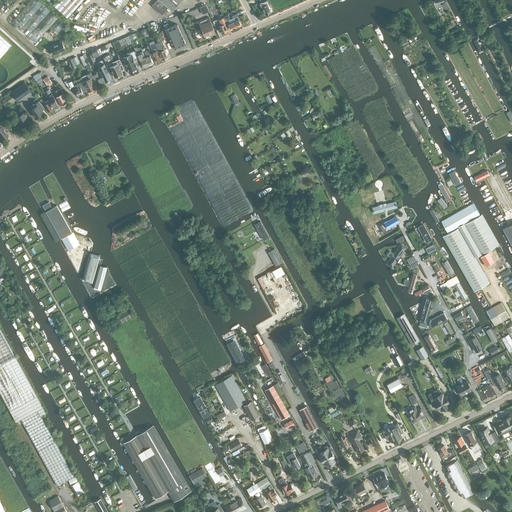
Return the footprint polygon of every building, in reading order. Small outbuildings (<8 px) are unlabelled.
[(66,24),(38,0),(32,0),(10,24),(41,52),(66,24)] [(67,18),(83,0),(57,0),(53,5),(67,18)] [(196,0),(198,2),(199,0),(157,0),(152,6),(162,14),(168,7),(172,10),(181,0),(196,0)] [(262,2),(263,3),(260,4),(261,7),(262,6),(265,15),(271,12),(267,4),(268,4),(267,0),(262,2)] [(206,4),(200,7),(203,14),(209,11),(206,4)] [(88,30),(87,32),(93,36),(110,10),(106,7),(93,26),(90,24),(87,29),(88,30)] [(233,18),(231,19),(236,28),(241,25),(238,19),(236,20),(235,18),(239,16),(237,13),(232,15),(233,18)] [(228,20),(229,23),(227,23),(230,30),(236,28),(231,19),(230,19),(228,15),(223,16),(225,21),(228,20)] [(208,17),(198,21),(202,31),(200,32),(199,33),(200,35),(201,36),(204,35),(204,36),(211,34),(211,35),(215,33),(208,17)] [(219,20),(221,25),(216,27),(218,31),(220,30),(222,33),(228,31),(225,25),(226,24),(223,18),(219,20)] [(177,24),(165,29),(174,49),(186,44),(177,24)] [(0,56),(11,44),(0,34),(0,56)] [(132,44),(128,35),(125,37),(119,40),(122,46),(128,44),(128,45),(132,44)] [(483,50),(477,39),(473,40),(479,52),(483,50)] [(113,43),(116,49),(121,47),(119,40),(113,43)] [(50,47),(53,55),(65,49),(62,41),(50,47)] [(156,62),(161,60),(156,49),(157,49),(155,44),(154,41),(150,43),(150,46),(151,45),(154,51),(155,50),(155,51),(152,53),(156,62)] [(162,59),(167,57),(164,49),(166,48),(163,41),(156,44),(159,52),(162,59)] [(146,48),(142,50),(148,65),(153,64),(146,48)] [(97,49),(91,51),(94,58),(100,55),(97,49)] [(137,57),(134,50),(127,53),(128,55),(123,58),(123,60),(125,63),(125,64),(127,68),(128,67),(129,71),(137,68),(137,67),(136,64),(133,59),(137,57)] [(148,65),(142,50),(136,52),(138,58),(139,57),(144,67),(148,65)] [(30,61),(35,65),(39,61),(34,57),(30,61)] [(105,67),(104,63),(102,59),(96,62),(98,66),(105,82),(111,79),(108,71),(107,71),(106,67),(106,66),(105,67)] [(118,63),(110,66),(115,77),(123,74),(120,67),(123,66),(120,59),(116,60),(118,63)] [(41,78),(38,73),(33,76),(36,81),(41,78)] [(91,73),(81,77),(83,81),(84,81),(88,91),(91,90),(92,90),(94,89),(95,88),(90,78),(93,77),(92,75),(91,73)] [(93,75),(94,80),(95,79),(98,86),(101,85),(101,86),(106,84),(105,82),(102,77),(99,78),(97,73),(93,75)] [(47,85),(52,82),(48,76),(43,79),(47,85)] [(75,85),(74,87),(75,88),(78,96),(83,94),(83,93),(87,91),(85,87),(84,87),(81,80),(79,80),(76,81),(75,83),(74,83),(75,85)] [(24,82),(11,92),(17,100),(31,90),(24,82)] [(60,105),(61,105),(63,104),(63,103),(67,101),(63,93),(62,93),(60,90),(56,92),(58,95),(55,97),(60,105)] [(59,106),(52,92),(49,94),(52,99),(50,100),(54,108),(59,106)] [(11,105),(17,102),(10,93),(6,95),(7,97),(2,101),(6,106),(10,103),(11,105)] [(235,104),(239,101),(235,93),(230,96),(235,104)] [(37,104),(31,109),(37,118),(43,113),(40,108),(43,106),(41,103),(39,100),(36,102),(37,104)] [(48,100),(43,103),(45,105),(48,112),(53,109),(52,107),(51,104),(50,105),(49,103),(50,102),(48,100)] [(24,112),(17,116),(17,117),(22,126),(29,121),(24,112)] [(497,161),(494,163),(500,175),(503,173),(497,161)] [(482,173),(474,176),(476,181),(489,175),(487,170),(485,171),(485,170),(481,172),(482,173)] [(460,194),(465,191),(457,176),(452,179),(460,194)] [(439,187),(446,200),(450,198),(442,185),(439,187)] [(441,198),(438,200),(444,209),(447,206),(441,198)] [(57,205),(52,207),(49,201),(43,205),(46,210),(40,213),(55,241),(61,238),(68,250),(80,244),(73,232),(72,232),(57,205)] [(378,205),(378,206),(372,207),(374,213),(397,207),(395,201),(386,204),(385,203),(378,205)] [(458,227),(458,228),(443,237),(474,292),(490,283),(475,258),(481,254),(499,244),(482,214),(464,224),(464,223),(480,214),(473,203),(441,221),(448,232),(458,227)] [(436,223),(440,221),(432,209),(429,211),(436,223)] [(387,221),(390,227),(399,222),(396,216),(387,221)] [(511,223),(502,229),(511,246),(511,223)] [(424,224),(418,227),(426,242),(432,239),(424,224)] [(402,235),(395,240),(397,243),(405,239),(402,235)] [(390,257),(391,257),(386,263),(392,267),(396,261),(397,262),(400,258),(399,257),(407,247),(401,243),(394,253),(393,253),(390,257)] [(276,252),(271,256),(277,266),(282,263),(276,252)] [(488,252),(481,256),(486,266),(494,261),(488,252)] [(91,253),(84,278),(91,280),(97,259),(99,255),(91,253)] [(449,275),(454,273),(447,260),(442,263),(449,275)] [(100,265),(94,287),(101,289),(107,267),(101,266),(100,265)] [(511,268),(511,267),(501,273),(503,278),(511,273),(511,268)] [(107,273),(102,294),(108,295),(113,275),(107,273)] [(407,292),(412,293),(418,274),(412,273),(407,292)] [(450,287),(459,282),(456,276),(447,281),(450,287)] [(460,295),(460,294),(463,299),(467,297),(459,283),(455,285),(458,290),(457,291),(460,295)] [(433,298),(427,296),(420,320),(426,322),(433,298)] [(466,302),(463,304),(471,318),(474,316),(466,302)] [(495,326),(510,317),(501,302),(493,307),(486,311),(491,319),(495,326)] [(118,325),(134,317),(129,308),(113,316),(118,325)] [(456,319),(463,316),(461,311),(454,315),(456,319)] [(437,316),(441,323),(447,319),(444,312),(437,316)] [(404,313),(396,318),(412,345),(419,341),(404,313)] [(484,327),(478,331),(480,336),(487,332),(486,330),(484,327)] [(0,328),(0,391),(16,421),(21,419),(38,409),(41,415),(46,412),(0,328)] [(490,328),(486,330),(493,342),(497,340),(490,328)] [(511,356),(511,340),(509,334),(501,338),(511,356)] [(438,349),(429,335),(424,337),(433,352),(438,349)] [(475,337),(470,340),(476,352),(481,348),(475,337)] [(239,363),(245,359),(235,340),(229,343),(227,344),(237,364),(239,363)] [(396,364),(401,361),(390,341),(386,344),(392,354),(391,355),(396,364)] [(272,358),(264,343),(259,346),(267,361),(272,358)] [(422,360),(428,356),(423,346),(416,350),(422,360)] [(489,350),(492,355),(499,351),(497,346),(489,350)] [(295,362),(306,356),(303,352),(293,358),(295,362)] [(511,364),(509,366),(509,367),(503,371),(509,382),(511,380),(511,364)] [(438,366),(435,368),(441,378),(444,376),(438,366)] [(493,377),(492,377),(489,369),(484,372),(488,379),(490,378),(493,384),(496,383),(498,388),(505,384),(499,374),(493,377)] [(330,375),(332,379),(327,381),(332,390),(339,386),(333,373),(330,375)] [(215,385),(230,411),(246,401),(247,401),(232,375),(215,385)] [(393,393),(405,387),(400,379),(389,385),(393,393)] [(466,380),(456,386),(461,395),(471,389),(466,380)] [(280,396),(284,394),(278,384),(274,386),(280,396)] [(434,402),(437,408),(439,407),(440,408),(441,408),(442,409),(450,405),(449,403),(450,402),(451,401),(448,395),(446,396),(446,395),(445,395),(443,392),(435,396),(437,400),(435,400),(436,401),(434,402)] [(193,401),(203,418),(209,415),(199,397),(193,401)] [(251,401),(244,405),(252,419),(259,415),(251,401)] [(309,431),(317,427),(306,406),(300,409),(307,422),(305,423),(309,431)] [(406,411),(413,423),(425,416),(421,407),(417,410),(415,406),(406,411)] [(21,419),(57,485),(74,476),(41,415),(38,409),(21,419)] [(332,418),(340,413),(337,409),(329,413),(332,418)] [(208,423),(214,421),(211,415),(205,418),(208,423)] [(504,421),(498,423),(500,427),(498,428),(501,434),(503,433),(498,436),(504,446),(508,444),(511,442),(511,417),(510,417),(509,416),(507,417),(505,417),(506,418),(503,419),(504,421)] [(287,429),(295,424),(292,419),(284,424),(287,429)] [(402,437),(400,433),(402,432),(398,424),(394,426),(393,426),(394,428),(391,430),(390,428),(385,430),(383,431),(387,439),(389,438),(392,437),(394,441),(396,439),(397,440),(399,439),(399,438),(402,437)] [(463,433),(472,429),(470,424),(461,427),(463,433)] [(187,493),(149,427),(124,441),(155,498),(168,490),(174,500),(187,493)] [(483,429),(479,431),(481,435),(481,436),(482,435),(482,436),(482,437),(483,438),(482,438),(483,438),(484,439),(483,439),(483,440),(484,440),(486,444),(489,442),(490,442),(490,441),(493,440),(493,439),(497,438),(494,431),(494,432),(490,433),(487,427),(484,429),(484,428),(482,429),(483,429)] [(273,439),(267,428),(259,432),(265,443),(273,439)] [(353,443),(357,453),(365,450),(360,440),(362,439),(358,429),(347,434),(351,443),(353,443)] [(223,431),(218,435),(222,441),(227,437),(223,431)] [(479,447),(476,442),(470,431),(464,434),(472,450),(479,447)] [(454,439),(458,446),(461,444),(462,445),(464,444),(460,436),(454,439)] [(339,439),(344,449),(349,446),(345,437),(339,439)] [(242,445),(239,440),(229,445),(232,451),(242,445)] [(301,452),(306,449),(303,444),(297,447),(301,452)] [(320,445),(315,448),(318,452),(319,452),(321,455),(320,456),(321,458),(323,462),(325,461),(327,465),(327,466),(335,461),(332,457),(334,456),(330,449),(325,451),(324,449),(323,449),(323,450),(320,445)] [(447,452),(448,452),(444,445),(442,446),(439,446),(438,448),(442,455),(445,453),(445,454),(447,453),(447,452)] [(318,474),(312,461),(311,459),(314,458),(310,450),(298,456),(304,468),(305,467),(311,478),(318,474)] [(300,466),(296,457),(293,453),(287,456),(291,464),(293,464),(296,468),(300,466)] [(219,462),(216,457),(213,459),(209,467),(215,469),(216,469),(219,462)] [(474,492),(456,460),(446,466),(448,471),(446,472),(458,493),(460,492),(463,498),(474,492)] [(482,471),(487,468),(482,460),(477,462),(482,471)] [(469,473),(479,468),(476,464),(467,469),(469,473)] [(202,467),(189,475),(194,484),(207,476),(202,467)] [(227,481),(230,479),(221,467),(209,474),(218,489),(227,482),(227,481)] [(387,479),(384,472),(373,478),(378,486),(381,485),(382,487),(384,486),(384,487),(385,486),(385,485),(387,484),(385,480),(387,479)] [(134,490),(137,488),(130,475),(126,477),(134,490)] [(68,480),(71,485),(78,481),(75,476),(68,480)] [(268,485),(271,484),(267,477),(257,483),(261,490),(268,486),(268,485)] [(293,489),(291,483),(288,484),(285,479),(284,480),(283,477),(278,479),(281,486),(285,494),(286,494),(287,494),(288,493),(288,492),(291,491),(290,490),(293,489)] [(394,486),(394,485),(391,480),(387,482),(390,487),(388,488),(388,489),(384,491),(386,495),(394,491),(394,492),(398,491),(395,486),(394,486)] [(78,481),(71,485),(77,495),(84,491),(78,481)] [(261,490),(257,483),(246,489),(251,496),(255,494),(259,492),(261,490)] [(359,495),(367,491),(363,483),(355,488),(359,495)] [(274,499),(276,498),(275,495),(277,494),(271,484),(268,485),(268,486),(270,489),(265,492),(271,501),(272,501),(274,500),(274,499)] [(345,492),(341,495),(344,501),(348,499),(350,502),(352,501),(349,494),(347,495),(345,492)] [(55,511),(54,511),(65,511),(67,511),(58,495),(49,500),(55,511)] [(255,499),(260,507),(266,503),(261,495),(255,499)] [(341,503),(344,501),(341,495),(336,497),(337,499),(336,500),(339,507),(342,506),(341,503)] [(231,497),(238,511),(240,511),(241,511),(241,510),(246,507),(240,497),(236,499),(234,496),(231,497)] [(238,511),(231,497),(227,499),(229,503),(225,505),(228,511),(238,511)] [(101,498),(95,501),(94,502),(100,511),(106,511),(108,511),(101,498)] [(362,511),(382,511),(389,509),(385,500),(362,511)]
